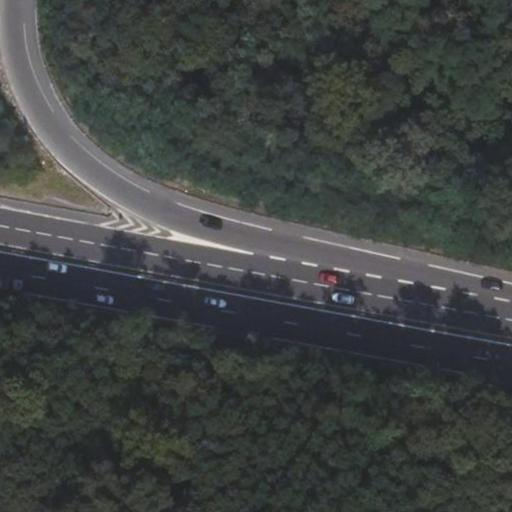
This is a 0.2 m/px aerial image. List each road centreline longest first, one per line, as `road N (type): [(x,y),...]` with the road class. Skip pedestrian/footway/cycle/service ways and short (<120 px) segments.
road 1 (trunk): [(0,272),(511,369)]
road 2 (trunk): [(282,277),(257,241),(192,226),(108,186),(72,154),(36,112),(15,0)]
road 3 (trunk): [(282,277),(0,225)]
road 4 (trunk): [(511,319),(282,277)]
